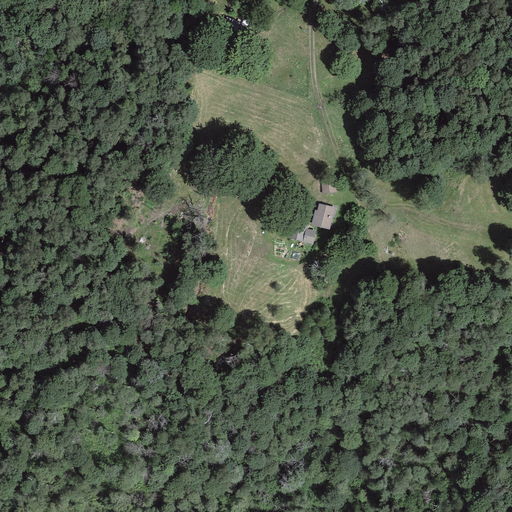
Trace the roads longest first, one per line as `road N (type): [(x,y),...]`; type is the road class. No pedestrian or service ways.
road 1 (motorway): [(108,511),(308,0)]
road 2 (motorway): [(186,0),(4,511)]
road 3 (track): [(351,174),(315,91),(315,0)]
road 4 (track): [(351,174),(388,208),(511,228)]
